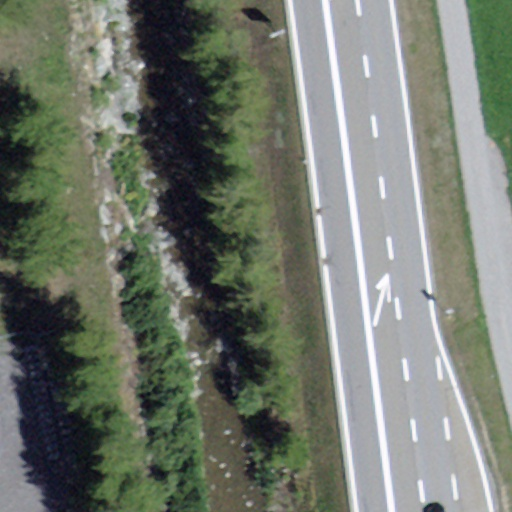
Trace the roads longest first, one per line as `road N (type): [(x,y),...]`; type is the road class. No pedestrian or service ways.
road 1 (primary): [(336,0),(408,511)]
road 2 (unclassified): [(511,341),(453,0)]
